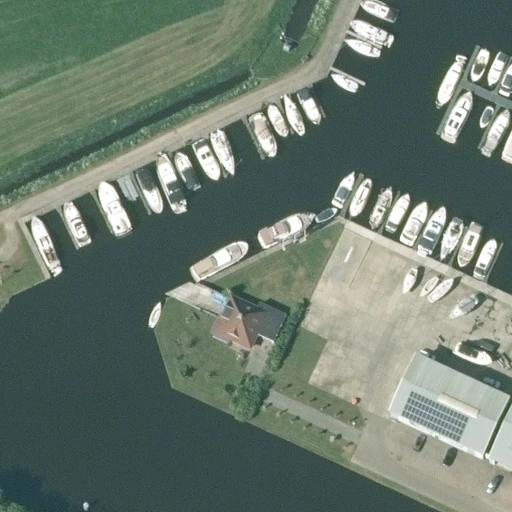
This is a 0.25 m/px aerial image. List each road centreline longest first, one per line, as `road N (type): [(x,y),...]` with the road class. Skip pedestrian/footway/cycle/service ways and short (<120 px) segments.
road 1 (unclassified): [(1,221),(315,71),(354,0)]
road 2 (unclassified): [(478,511),(375,465),(366,450),(372,429)]
